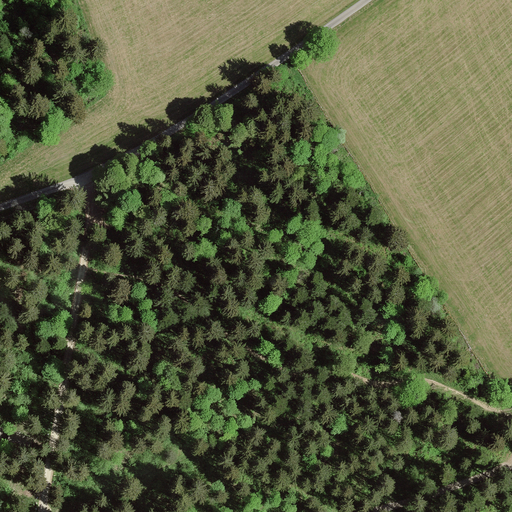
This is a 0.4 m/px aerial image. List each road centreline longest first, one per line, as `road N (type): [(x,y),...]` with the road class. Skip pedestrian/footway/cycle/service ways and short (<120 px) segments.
road 1 (track): [(508,472),(501,418),(480,398),(228,291),(133,275),(84,256)]
road 2 (unclassified): [(364,0),(74,182),(0,208)]
road 3 (track): [(74,182),(84,256),(43,511)]
road 4 (track): [(508,472),(362,511)]
